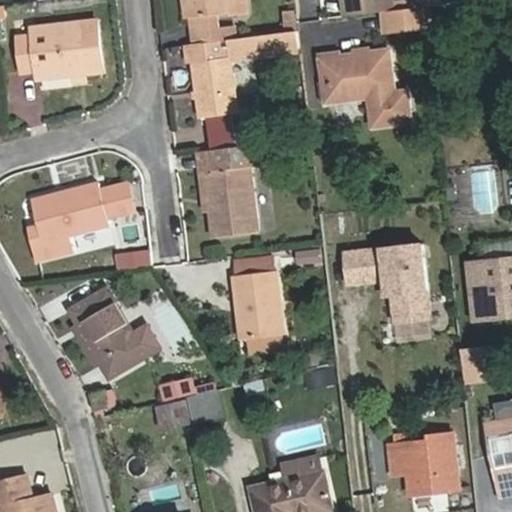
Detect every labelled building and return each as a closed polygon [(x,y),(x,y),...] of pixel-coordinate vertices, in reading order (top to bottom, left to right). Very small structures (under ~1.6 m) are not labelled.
[(192,0),(194,14),(234,10),(235,16),(250,14),(248,0),(192,0)] [(356,0),(347,0),(349,14),(357,12),(356,0)] [(393,0),(356,0),(357,12),(388,9),(395,8),(393,0)] [(428,26),(426,4),(395,8),(388,9),(391,31),(428,26)] [(218,16),(192,20),(195,47),(222,43),(220,32),(218,16)] [(106,73),(101,25),(40,31),(40,41),(24,42),(27,74),(46,72),(46,80),(106,73)] [(236,42),(235,30),(220,32),(222,43),(236,42)] [(304,51),(302,34),(279,36),(281,54),(304,51)] [(242,114),(235,59),(266,56),(264,38),(236,42),(222,43),(195,47),(204,119),(242,114)] [(376,131),(415,126),(411,94),(399,96),(393,52),(325,60),(330,106),(373,101),(376,131)] [(266,169),(266,147),(209,153),(218,238),(258,234),(252,170),(266,169)] [(115,227),(142,221),(132,178),(104,185),(115,227)] [(88,191),(40,203),(48,239),(39,241),(44,261),(79,252),(75,236),(98,230),(88,191)] [(298,246),(297,264),(323,264),(323,246),(298,246)] [(121,270),(153,265),(150,248),(118,253),(121,270)] [(277,259),(238,263),(239,279),(279,275),(277,259)] [(511,319),(511,260),(473,265),(480,323),(511,319)] [(239,279),(236,280),(243,343),(252,342),(287,338),(290,338),(283,275),(279,275),(239,279)] [(136,338),(110,294),(77,311),(86,326),(108,366),(113,363),(121,376),(150,360),(136,338)] [(453,316),(452,302),(438,302),(440,317),(453,316)] [(101,371),(108,366),(86,326),(79,331),(101,371)] [(147,331),(136,338),(150,360),(160,355),(147,331)] [(252,342),(254,358),(288,355),(287,338),(252,342)] [(402,379),(397,338),(376,340),(381,382),(402,379)] [(465,383),(507,380),(504,343),(462,346),(465,383)] [(115,379),(121,376),(113,363),(108,366),(115,379)] [(305,368),(306,388),(338,385),(336,365),(305,368)] [(193,387),(168,392),(171,402),(195,396),(193,387)] [(186,401),(193,432),(224,426),(217,394),(186,401)] [(111,395),(92,399),(95,415),(116,412),(111,395)] [(154,410),(160,434),(189,427),(184,403),(154,410)] [(511,481),(511,419),(490,423),(501,484),(511,481)] [(444,484),(445,495),(466,492),(459,438),(392,445),(397,473),(410,472),(411,486),(444,484)] [(290,480),(321,474),(319,460),(287,465),(290,480)] [(336,511),(328,473),(321,474),(290,480),(254,487),(259,511),(336,511)] [(44,500),(37,475),(1,484),(8,511),(63,511),(59,497),(44,500)] [(412,499),(445,495),(444,484),(411,486),(412,499)]
